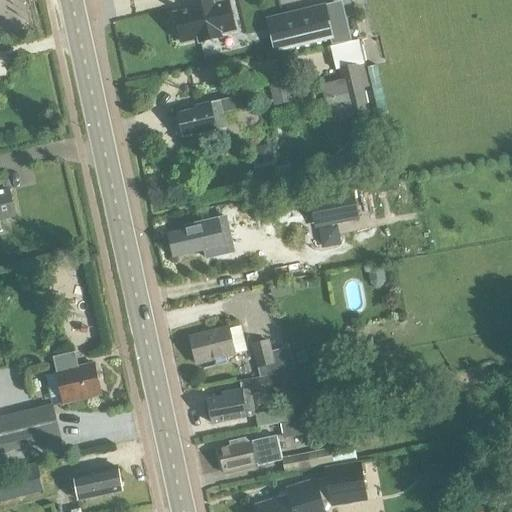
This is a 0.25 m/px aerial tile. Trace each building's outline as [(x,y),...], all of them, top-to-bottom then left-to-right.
[(191,6),(192,10),(175,13),(177,22),(173,23),(175,31),(179,31),(180,40),(197,37),(198,41),(218,37),(217,33),(231,30),(226,3),(211,6),(211,2),(191,6)] [(285,22),(291,50),(333,40),(326,12),(297,19),(285,22)] [(371,119),(360,69),(339,74),(350,124),(371,119)] [(292,107),(284,78),(271,81),(278,110),(292,107)] [(227,130),(224,118),(235,116),(234,113),(250,109),(245,89),(230,93),(232,103),(221,106),(220,103),(210,106),(210,105),(196,108),(196,111),(178,115),(184,140),(216,133),(216,132),(227,130)] [(352,220),(347,192),(305,200),(310,228),(352,220)] [(0,233),(1,234),(0,228),(0,221),(15,219),(10,194),(0,195),(0,233)] [(187,232),(169,236),(175,260),(205,253),(207,261),(230,256),(223,221),(199,226),(186,229),(187,232)] [(197,367),(235,357),(248,354),(241,326),(190,339),(197,367)] [(353,337),(326,342),(331,365),(357,360),(353,337)] [(292,361),(274,365),(269,344),(253,348),(261,380),(295,372),(292,361)] [(75,354),(54,359),(57,374),(56,375),(64,406),(102,397),(95,366),(79,369),(75,354)] [(374,373),(377,369),(377,363),(368,363),(368,373),(374,373)] [(297,386),(294,372),(261,380),(249,382),(252,396),(297,386)] [(377,403),(398,400),(396,387),(376,389),(377,403)] [(246,420),(256,418),(251,391),(241,393),(223,396),(224,400),(208,403),(213,426),(246,421),(246,420)] [(49,408),(0,419),(0,452),(57,439),(49,408)] [(224,475),(256,468),(283,462),(277,439),(248,446),(246,440),(230,443),(231,449),(219,452),(224,475)] [(332,451),(308,455),(311,471),(335,466),(332,451)] [(443,464),(416,468),(419,489),(446,484),(443,464)] [(280,501),(257,509),(257,511),(314,511),(311,502),(330,497),(332,507),(366,501),(362,476),(367,475),(365,465),(360,466),(326,472),(327,479),(287,492),(290,500),(281,503),(280,501)] [(80,501),(121,492),(117,468),(75,477),(77,487),(80,501)] [(37,472),(0,481),(0,501),(41,490),(37,472)]
